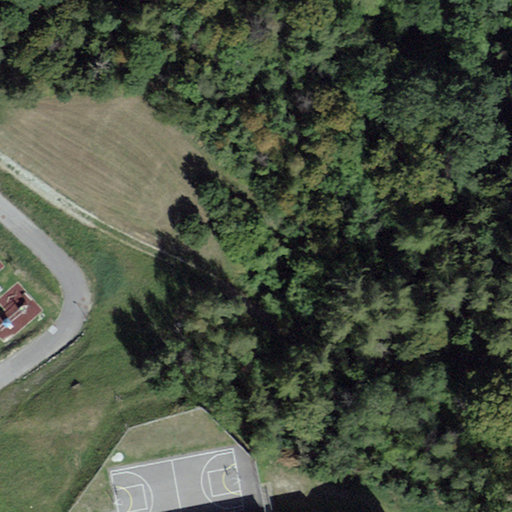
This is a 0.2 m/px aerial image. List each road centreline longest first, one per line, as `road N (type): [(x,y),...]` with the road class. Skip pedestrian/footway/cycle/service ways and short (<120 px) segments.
road 1 (track): [(0,155),(223,288),(292,342)]
road 2 (residential): [(0,208),(60,258),(73,282),(67,327),(0,375)]
